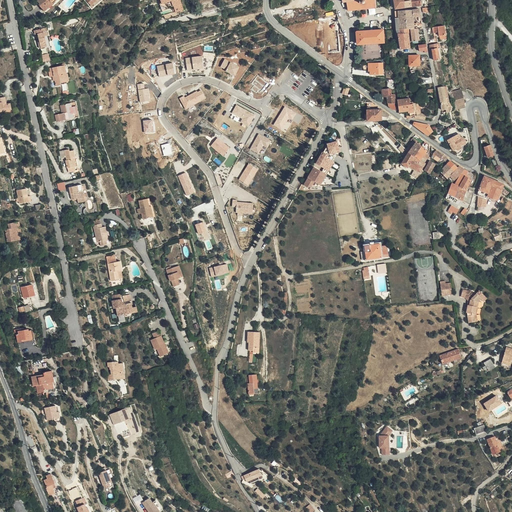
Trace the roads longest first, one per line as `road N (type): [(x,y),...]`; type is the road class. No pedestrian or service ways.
road 1 (residential): [(9,0),(79,345)]
road 2 (residential): [(283,89),(257,103),(193,80),(172,88),(159,107),(206,168),(235,250),(252,260)]
road 3 (tertiary): [(341,75),(461,163),(475,160),(469,107),(479,103),(511,180)]
road 4 (unknown): [(12,405),(33,414),(69,483),(85,397)]
road 5 (residential): [(213,410),(140,245)]
road 6 (residential): [(328,120),(252,260)]
road 7 (residential): [(252,260),(217,365),(213,410)]
road 8 (tertiary): [(48,511),(0,372)]
